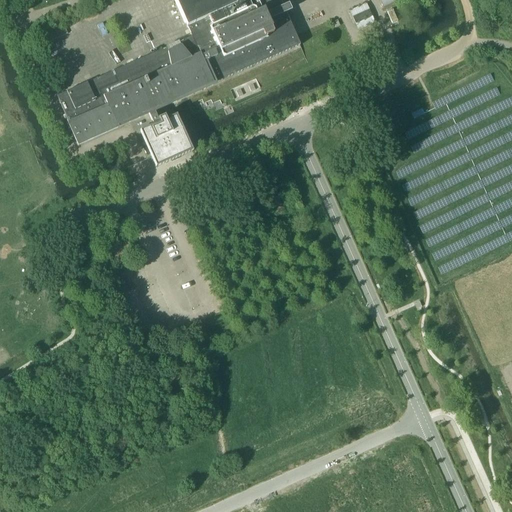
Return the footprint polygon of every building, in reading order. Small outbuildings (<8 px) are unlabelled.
[(191,149),(180,126),(176,116),(166,120),(164,117),(158,119),(154,110),(299,45),(279,0),(274,0),(268,3),(267,0),(175,0),(192,37),(67,92),(63,94),(57,97),(78,144),(147,113),(154,129),(143,133),(157,164),(165,161),(171,158),(172,158),(173,158),(174,158),(174,157),(180,154),(191,149)] [(358,30),(374,23),(366,4),(349,11),(358,30)] [(390,9),(385,11),(389,22),(395,19),(390,9)] [(65,29),(50,35),(52,40),(67,34),(65,29)] [(51,58),(57,72),(63,70),(57,56),(58,55),(55,48),(54,49),(47,34),(42,36),(49,51),(47,52),(50,59),(51,58)] [(453,93),(435,101),(438,108),(456,100),(453,93)] [(456,109),(406,131),(409,138),(459,116),(456,109)] [(475,135),(398,170),(401,177),(478,141),(475,135)] [(263,158),(249,164),(273,219),(287,213),(263,158)] [(424,226),(426,231),(456,216),(455,214),(450,217),(449,215),(444,217),(443,217),(424,226)] [(125,235),(105,244),(114,263),(133,254),(125,235)]
